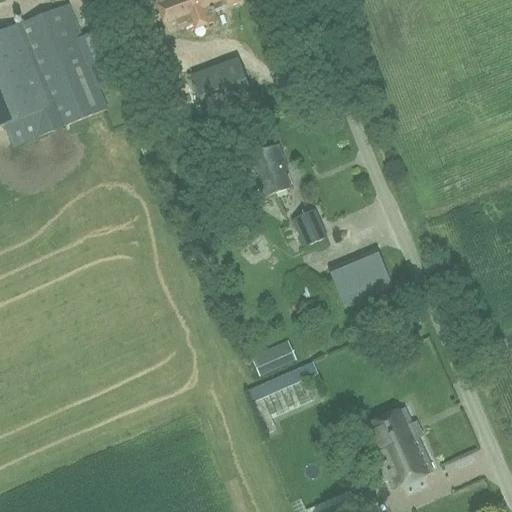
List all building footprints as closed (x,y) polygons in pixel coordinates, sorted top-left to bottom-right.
[(189,27),(191,33),(191,36),(216,27),(215,24),(219,23),(215,12),(240,2),(239,0),(140,0),(148,19),(160,15),(167,35),(184,28),(189,27)] [(78,40),(65,7),(0,33),(0,127),(128,76),(109,28),(78,40)] [(195,88),(180,49),(149,61),(167,106),(153,112),(158,126),(172,121),(180,141),(257,111),(242,70),(195,88)] [(75,130),(94,122),(86,102),(67,110),(75,130)] [(290,189),(281,166),(285,165),(277,147),(237,164),(247,190),(258,185),(264,200),(290,189)] [(300,248),(322,239),(312,213),(290,222),(300,248)] [(346,309),(392,289),(376,250),(329,270),(346,309)] [(408,320),(417,316),(415,310),(405,314),(408,320)] [(260,378),(297,361),(288,341),(252,357),(260,378)] [(247,393),(252,405),(307,381),(301,369),(247,393)] [(309,382),(262,402),(278,439),(288,434),(283,421),(319,406),(309,382)] [(370,488),(387,481),(391,491),(432,472),(404,411),(364,429),(374,451),(357,459),(370,488)] [(358,511),(353,500),(325,511),(358,511)]
